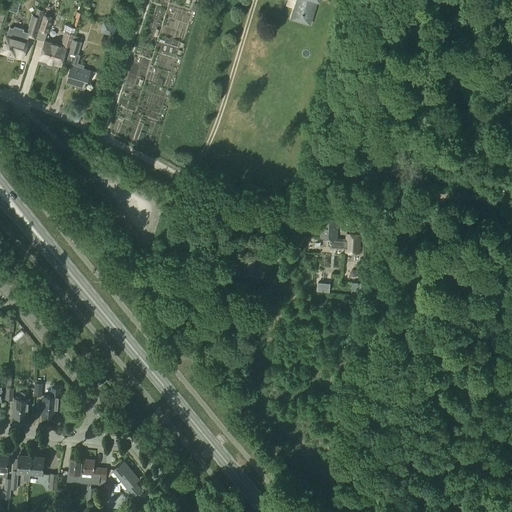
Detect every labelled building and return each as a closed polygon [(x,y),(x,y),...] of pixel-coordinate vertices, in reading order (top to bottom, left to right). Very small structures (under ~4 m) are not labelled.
[(299,0),(296,10),(294,10),(292,18),(309,23),(315,0),(299,0)] [(37,8),(35,15),(41,17),(44,10),(37,8)] [(32,15),(28,30),(37,33),(41,17),(35,15),(32,15)] [(44,15),(39,29),(47,31),(51,18),(44,15)] [(114,33),(117,25),(109,22),(106,30),(114,33)] [(6,36),(2,51),(9,53),(9,55),(14,57),(16,50),(24,53),(27,42),(26,42),(28,37),(29,33),(27,32),(22,31),(23,29),(14,26),(13,28),(9,27),(7,36),(6,36)] [(45,41),(40,58),(60,64),(63,55),(67,56),(73,35),(65,32),(61,46),(45,41)] [(73,40),(69,52),(76,55),(80,42),(73,40)] [(71,65),(65,82),(75,85),(75,86),(76,88),(82,90),(84,89),(84,87),(85,88),(90,70),(71,65)] [(321,217),(319,237),(330,238),(329,249),(345,250),(345,251),(358,252),(359,234),(346,233),(346,238),(336,238),(337,218),(321,217)] [(252,257),(253,272),(261,272),(260,257),(252,257)] [(316,286),(324,288),(327,275),(318,273),(316,286)] [(356,283),(356,296),(364,296),(365,283),(356,283)] [(30,349),(35,342),(24,334),(19,340),(30,349)] [(35,382),(33,394),(41,395),(42,383),(35,382)] [(6,387),(6,399),(13,400),(14,387),(6,387)] [(43,394),(42,413),(56,414),(59,387),(52,387),(51,395),(43,394)] [(14,397),(12,415),(26,416),(28,398),(28,391),(21,391),(21,397),(14,397)] [(0,474),(6,475),(7,469),(8,452),(0,451),(0,474)] [(18,458),(17,470),(24,471),(23,479),(29,480),(29,471),(31,454),(26,454),(26,452),(20,452),(19,453),(18,458)] [(31,454),(29,471),(42,473),(44,455),(43,455),(43,454),(36,453),(36,455),(31,454)] [(70,456),(69,471),(93,473),(93,477),(99,478),(100,467),(94,467),(95,459),(81,458),(81,457),(70,456)] [(124,490),(130,498),(141,489),(135,482),(138,479),(123,460),(113,469),(128,487),(124,490)] [(50,473),(49,488),(56,488),(57,473),(50,473)] [(3,490),(2,498),(10,499),(10,490),(11,478),(6,477),(5,490),(3,490)]
